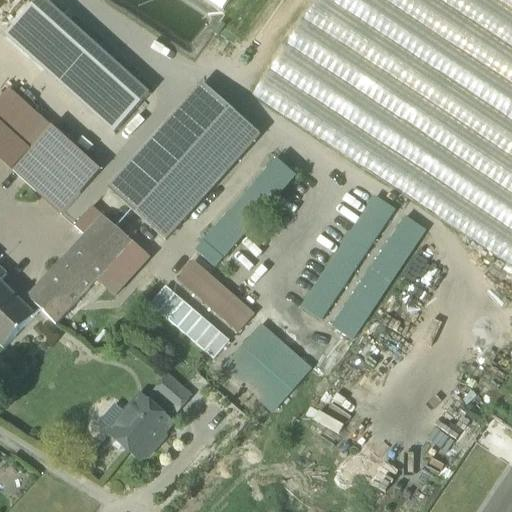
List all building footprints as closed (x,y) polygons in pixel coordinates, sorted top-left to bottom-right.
[(44,0),(10,39),(119,136),(153,97),(44,0)] [(201,0),(222,14),(231,0),(201,0)] [(317,0),(265,64),(304,96),(311,68),(312,79),(323,66),(384,116),(393,105),(336,58),(398,72),(384,45),(415,52),(403,28),(406,24),(435,31),(432,6),(449,3),(447,0),(317,0)] [(108,193),(166,245),(261,139),(203,88),(108,193)] [(0,102),(0,126),(17,142),(39,119),(9,92),(0,102)] [(52,131),(39,119),(17,142),(30,154),(52,131)] [(30,154),(17,142),(0,126),(0,162),(12,173),(61,218),(79,198),(78,198),(30,154)] [(100,174),(52,131),(30,154),(78,198),(100,174)] [(277,164),(196,255),(214,271),(295,180),(277,164)] [(395,214),(375,201),(302,311),(322,324),(395,214)] [(75,230),(91,245),(109,225),(92,210),(75,230)] [(425,234),(405,221),(332,330),(352,343),(425,234)] [(132,246),(109,225),(91,245),(34,307),(57,328),(97,284),(132,246)] [(149,261),(132,246),(97,284),(114,299),(149,261)] [(190,262),(174,281),(237,337),(254,319),(190,262)] [(36,320),(1,286),(0,285),(0,349),(4,353),(36,320)] [(229,345),(166,290),(150,308),(214,363),(229,345)] [(310,373),(260,330),(223,371),(273,415),(310,373)] [(311,434),(333,447),(390,354),(369,341),(311,434)] [(156,396),(177,414),(190,400),(168,381),(156,396)] [(128,452),(141,463),(144,460),(149,459),(153,454),(153,449),(171,428),(140,401),(121,423),(124,426),(114,438),(111,435),(110,436),(115,441),(113,442),(114,449),(119,454),(126,453),(128,452)] [(121,423),(111,435),(114,438),(124,426),(121,423)] [(511,473),(485,511),(496,511),(511,488),(511,473)] [(511,511),(511,488),(496,511),(511,511)]
